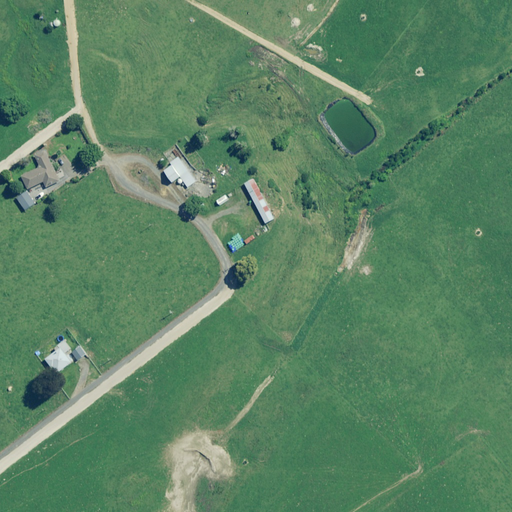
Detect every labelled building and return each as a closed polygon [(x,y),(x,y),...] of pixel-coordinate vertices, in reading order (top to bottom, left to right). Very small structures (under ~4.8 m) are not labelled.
[(34,162),(37,168),(21,177),(27,190),(43,182),(46,188),(60,181),(47,156),(34,162)] [(195,182),(178,158),(171,163),(172,165),(164,171),(172,183),(180,177),(188,188),(195,182)] [(275,219),(254,180),(245,185),(266,224),(275,219)] [(35,204),(27,192),(17,198),(25,210),(35,204)] [(71,349),(64,340),(55,347),(57,350),(45,360),(52,368),(53,368),(58,373),(73,361),(66,353),(71,349)] [(86,354),(80,346),(72,353),(78,361),(86,354)]
